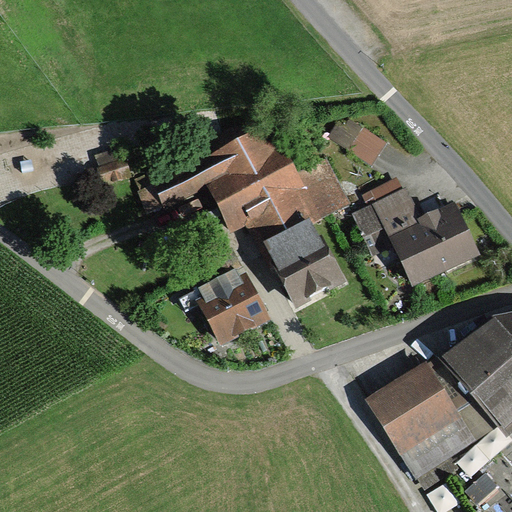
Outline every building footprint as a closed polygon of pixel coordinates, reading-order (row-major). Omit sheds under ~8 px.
[(270,269),(276,266),(296,308),(346,283),(325,241),(322,242),(311,220),(350,201),(328,156),(299,170),(269,109),(230,129),(234,138),(148,181),(163,210),(209,187),(233,234),(248,227),(270,269)] [(330,137),(371,165),(386,143),(346,115),(330,137)] [(122,146),(94,156),(104,184),(132,173),(122,146)] [(415,283),(480,252),(455,202),(421,218),(407,189),(403,190),(398,180),(365,196),(370,207),(353,215),(373,256),(397,244),(415,283)] [(218,343),(269,317),(243,266),(180,298),(188,313),(200,307),(218,343)] [(495,318),(440,355),(507,437),(511,432),(511,312),(493,315),(495,318)] [(426,362),(366,398),(416,479),(419,477),(427,491),(461,470),(452,456),(477,440),(458,410),(472,401),(442,359),(429,366),(426,362)] [(486,472),(466,490),(477,502),(497,484),(486,472)]
